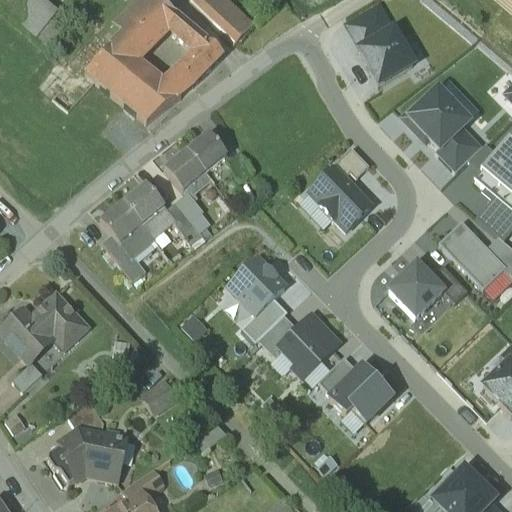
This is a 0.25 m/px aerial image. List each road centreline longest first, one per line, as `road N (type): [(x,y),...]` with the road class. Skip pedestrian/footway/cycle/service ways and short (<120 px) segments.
road 1 (track): [(303,511),(84,281),(0,206)]
road 2 (residential): [(0,285),(198,115),(294,48)]
road 3 (residential): [(294,48),(346,142),(404,208),(403,228),(342,290),(339,315)]
road 4 (residential): [(339,315),(511,493)]
